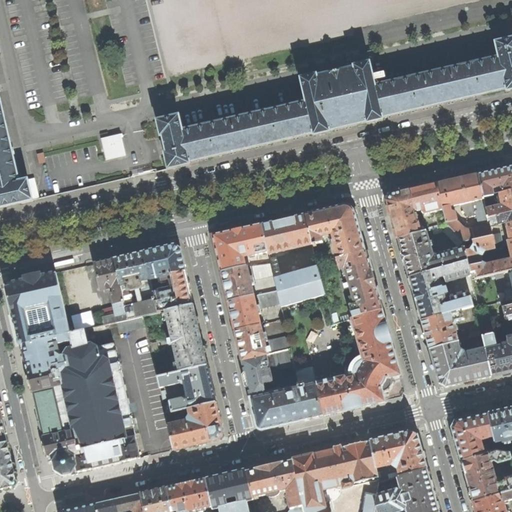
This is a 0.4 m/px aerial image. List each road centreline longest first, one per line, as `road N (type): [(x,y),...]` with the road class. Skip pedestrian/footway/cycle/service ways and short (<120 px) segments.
road 1 (tertiary): [(354,148),(0,229)]
road 2 (residential): [(428,410),(363,181)]
road 3 (residential): [(245,452),(190,221)]
road 4 (residential): [(245,452),(39,501)]
road 5 (tertiary): [(0,265),(190,221)]
road 6 (residential): [(428,410),(245,452)]
road 7 (tertiary): [(190,221),(363,181)]
road 8 (residential): [(39,501),(0,339)]
road 9 (tertiary): [(511,111),(354,148)]
road 10 (tertiary): [(363,181),(511,147)]
